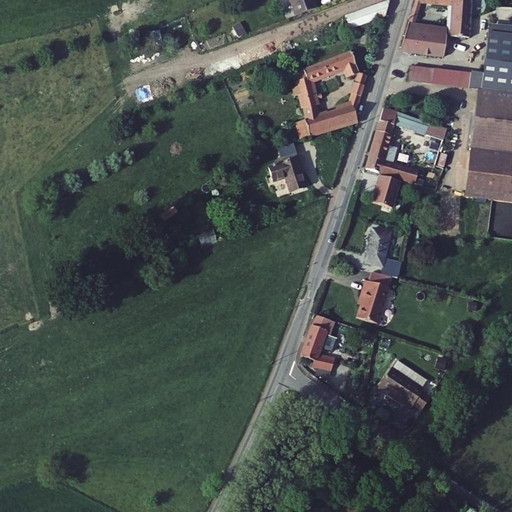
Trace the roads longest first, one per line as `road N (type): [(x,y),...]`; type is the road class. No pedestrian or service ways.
road 1 (residential): [(404,0),(283,369)]
road 2 (unclassified): [(283,369),(494,511)]
road 3 (residential): [(283,369),(217,511)]
